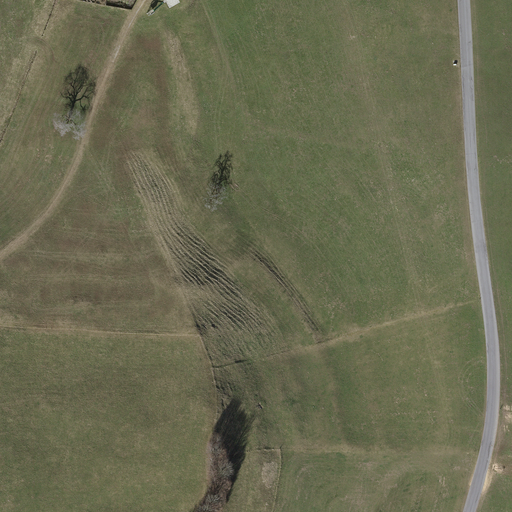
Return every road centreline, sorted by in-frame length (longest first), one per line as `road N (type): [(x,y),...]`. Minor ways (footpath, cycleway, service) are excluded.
road 1 (tertiary): [(469,511),(493,390),(462,0)]
road 2 (track): [(0,255),(52,206),(144,0)]
